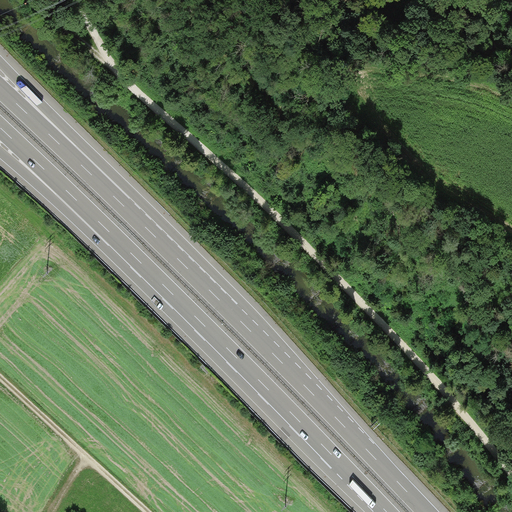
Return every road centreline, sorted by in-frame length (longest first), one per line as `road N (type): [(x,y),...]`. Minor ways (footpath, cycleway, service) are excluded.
road 1 (track): [(67,0),(115,75),(265,203),(511,475)]
road 2 (motorway): [(427,511),(124,203)]
road 3 (motorway): [(113,237),(389,511)]
road 4 (track): [(0,380),(143,511)]
road 5 (motorway): [(124,203),(0,64)]
road 6 (motorway): [(124,203),(0,86)]
road 7 (motorway): [(0,128),(113,237)]
road 8 (motorway): [(0,149),(113,237)]
